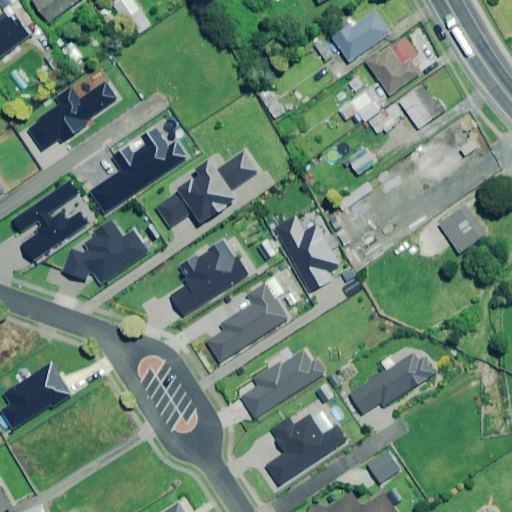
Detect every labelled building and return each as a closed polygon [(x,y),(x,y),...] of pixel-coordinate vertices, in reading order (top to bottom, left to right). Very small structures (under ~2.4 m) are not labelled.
[(81,0),(33,0),(50,23),(81,0)] [(105,4),(101,0),(89,0),(89,1),(97,11),(105,4)] [(142,13),(134,0),(121,0),(114,5),(125,23),(142,13)] [(392,32),(378,11),(353,28),(350,23),(331,36),(349,62),(392,32)] [(0,56),(30,35),(14,13),(0,23),(0,56)] [(55,55),(42,35),(34,41),(47,61),(55,55)] [(408,37),(390,49),(368,64),(389,95),(420,73),(412,62),(421,56),(408,37)] [(88,53),(78,39),(62,51),(72,65),(88,53)] [(65,106),(30,131),(43,148),(58,138),(63,144),(88,126),(87,122),(120,98),(106,79),(80,98),(73,87),(59,97),(65,106)] [(286,114),(269,89),(260,95),(276,120),(286,114)] [(345,122),(359,112),(366,122),(381,111),(367,92),(352,103),(338,112),(345,122)] [(434,119),(415,93),(401,103),(419,129),(434,119)] [(403,115),(397,105),(377,118),(385,132),(396,125),(394,121),(403,115)] [(301,136),(294,125),(285,131),(291,142),(301,136)] [(189,157),(177,140),(169,145),(155,127),(142,136),(149,146),(137,155),(129,146),(113,157),(122,170),(91,192),(108,216),(189,157)] [(384,158),(378,150),(370,155),(367,150),(350,161),(359,175),(384,158)] [(401,157),(397,150),(381,161),(385,168),(401,157)] [(257,171),(244,153),(219,170),(211,160),(197,170),(201,175),(155,208),(171,230),(189,217),(199,230),(241,200),(233,188),(257,171)] [(82,197),(69,179),(2,227),(15,245),(30,234),(33,238),(16,250),(17,264),(25,269),(29,261),(34,269),(93,231),(85,219),(66,223),(59,214),(82,197)] [(480,227),(467,207),(440,225),(460,255),(483,239),(476,229),(480,227)] [(272,228),(309,293),(334,279),(329,271),(340,264),(318,225),(305,231),(296,215),(272,228)] [(144,257),(132,241),(124,247),(110,229),(83,250),(84,258),(69,256),(55,279),(72,289),(91,275),(101,289),(144,257)] [(233,258),(223,242),(176,272),(187,288),(172,297),(184,316),(251,274),(239,255),(233,258)] [(264,287),(244,298),(238,302),(242,311),(208,329),(223,334),(199,348),(211,368),(286,324),(264,287)] [(255,418),(320,373),(304,350),(285,364),(281,358),(253,378),(259,387),(242,399),(255,418)] [(431,377),(419,358),(413,362),(404,358),(341,397),(353,417),(375,404),(381,408),(431,377)] [(11,404),(1,410),(13,429),(51,405),(53,408),(73,395),(52,363),(4,394),(11,404)] [(290,418),(272,430),(277,438),(275,440),(285,454),(267,467),(279,485),(348,439),(339,425),(324,435),(311,415),(295,426),(290,418)] [(402,469),(391,451),(370,465),(381,483),(402,469)] [(0,511),(5,511),(17,505),(1,478),(0,478),(0,511)] [(397,511),(386,495),(359,511),(362,500),(337,495),(335,508),(310,503),(308,511),(397,511)]
